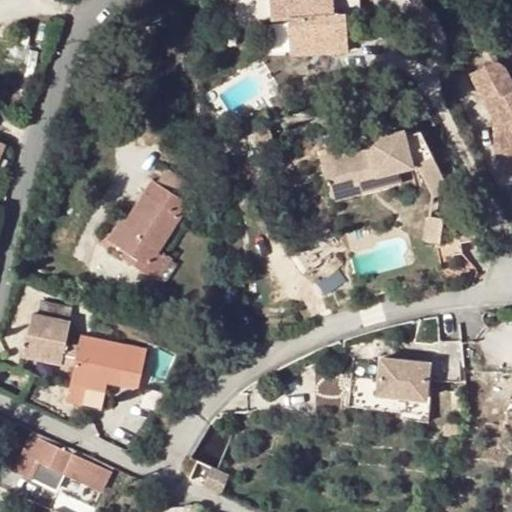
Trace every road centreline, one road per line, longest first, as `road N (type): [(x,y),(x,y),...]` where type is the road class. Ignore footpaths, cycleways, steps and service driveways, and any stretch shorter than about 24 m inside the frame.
road 1 (residential): [(160,481),(203,410),(273,359),(403,312),(511,296)]
road 2 (unclassified): [(136,0),(66,77),(0,287)]
road 3 (residential): [(0,413),(160,481)]
